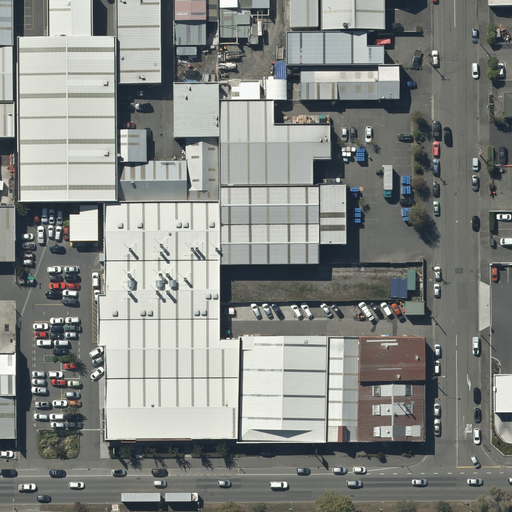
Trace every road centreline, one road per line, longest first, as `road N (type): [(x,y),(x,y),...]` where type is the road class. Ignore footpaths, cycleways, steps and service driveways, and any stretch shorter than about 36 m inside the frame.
road 1 (residential): [(456,0),(457,487)]
road 2 (trunk): [(0,492),(457,487)]
